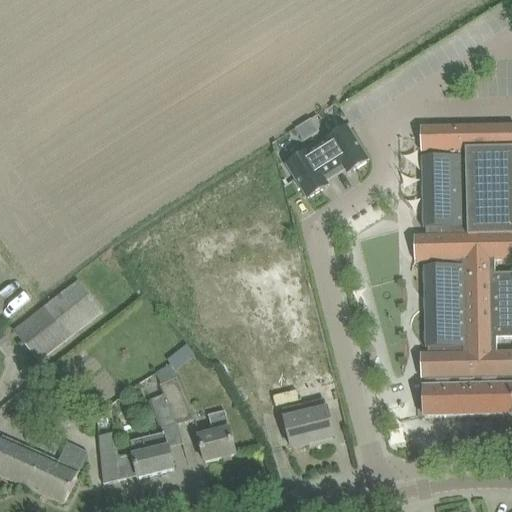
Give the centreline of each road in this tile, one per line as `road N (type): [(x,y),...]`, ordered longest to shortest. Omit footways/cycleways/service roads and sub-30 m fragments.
road 1 (residential): [(382,496),(314,227),(380,184),(381,128),(395,108)]
road 2 (tertiary): [(382,496),(464,480),(511,482)]
